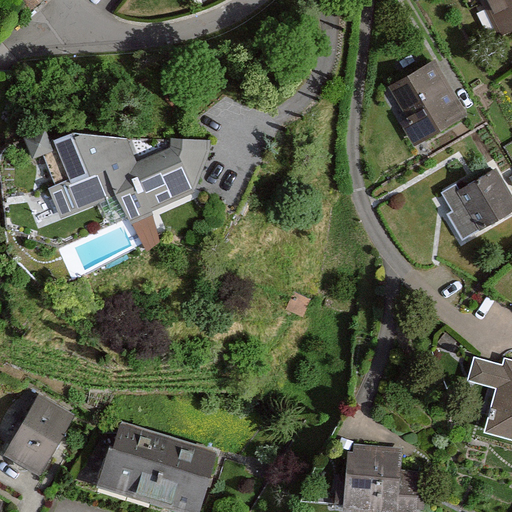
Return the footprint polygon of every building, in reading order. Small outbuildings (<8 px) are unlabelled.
[(44,0),(16,0),(30,16),(46,2),(44,0)] [(511,0),(474,0),(495,42),(511,33),(511,0)] [(396,129),(412,154),(467,121),(433,64),(389,90),(408,122),(396,129)] [(55,149),(36,154),(43,178),(68,171),(79,193),(60,203),(71,235),(126,214),(139,243),(209,205),(226,150),(173,148),(176,158),(145,168),(138,155),(88,147),(58,157),(55,149)] [(455,197),(482,238),(511,218),(511,202),(493,173),(455,197)] [(511,448),(511,365),(506,364),(503,373),(476,366),(469,391),(497,399),(486,442),(511,448)] [(37,399),(0,461),(43,486),(79,424),(37,399)] [(120,430),(99,498),(143,511),(206,511),(222,462),(120,430)] [(352,452),(348,511),(420,511),(423,481),(404,479),(405,456),(352,452)]
